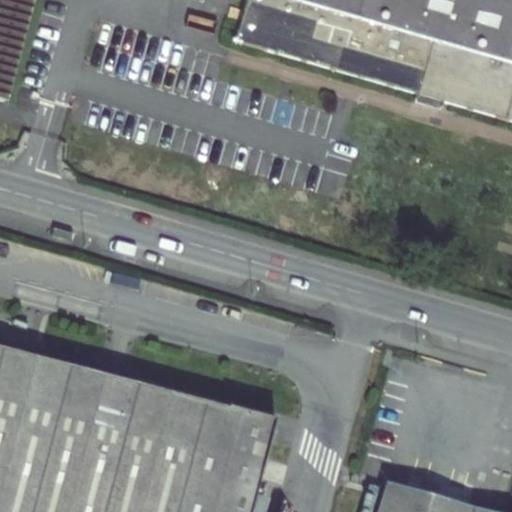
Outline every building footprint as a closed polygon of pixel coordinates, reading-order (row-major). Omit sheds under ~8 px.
[(0,0),(0,100),(2,101),(28,0),(0,0)] [(511,0),(245,0),(239,22),(233,42),(261,51),(275,55),(413,95),(440,103),(511,123),(511,0)] [(272,63),(275,55),(261,51),(259,59),(272,63)] [(437,111),(440,103),(413,95),(410,103),(437,111)] [(0,339),(0,349),(141,387),(143,377),(0,339)] [(141,387),(0,349),(0,511),(247,511),(258,474),(260,475),(274,420),(226,408),(226,409),(141,387)] [(353,368),(365,371),(369,353),(357,350),(353,368)] [(362,475),(376,478),(387,440),(372,436),(362,475)] [(479,511),(382,485),(374,511),(479,511)]
